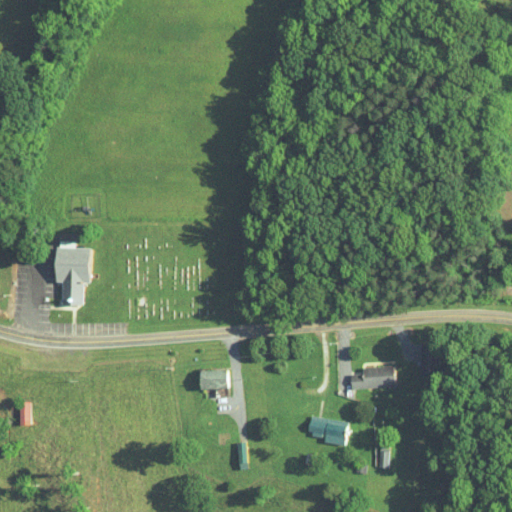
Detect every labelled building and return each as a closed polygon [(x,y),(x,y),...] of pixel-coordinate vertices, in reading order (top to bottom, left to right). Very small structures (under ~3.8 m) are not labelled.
[(74,240),(40,240),(39,274),(48,274),(47,297),(68,298),(69,275),(74,276),(74,240)] [(337,368),(337,381),(380,380),(379,359),(348,360),(348,368),(337,368)] [(185,382),(216,381),(215,362),(185,363),(185,382)] [(17,395),(6,395),(6,418),(17,418),(17,395)] [(308,435),(329,438),(333,416),(296,410),(293,427),(309,429),(308,435)]
